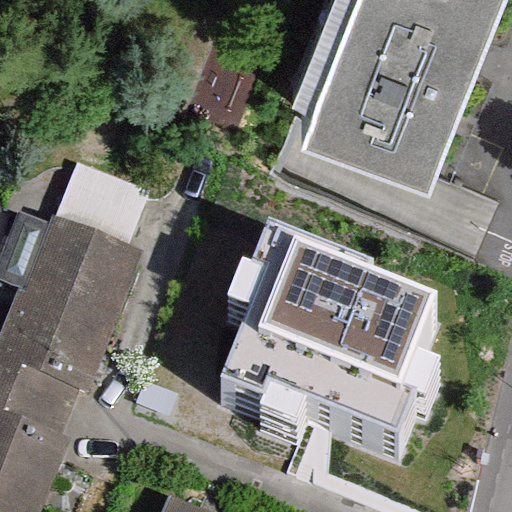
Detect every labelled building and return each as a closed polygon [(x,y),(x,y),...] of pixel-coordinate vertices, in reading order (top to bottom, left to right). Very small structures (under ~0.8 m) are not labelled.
[(432,162),(495,4),(484,0),(348,0),(302,112),(432,162)] [(79,171),(55,233),(122,260),(146,198),(79,171)] [(0,274),(26,286),(52,224),(25,213),(0,272),(0,274)] [(281,244),(223,219),(210,251),(269,277),(281,244)] [(55,233),(4,361),(6,362),(76,390),(87,393),(137,267),(122,260),(55,233)] [(334,301),(288,281),(265,334),(294,347),(290,355),(328,370),(349,318),(330,310),(334,301)] [(76,390),(6,362),(0,377),(0,392),(66,418),(76,390)] [(66,418),(0,392),(0,425),(54,448),(66,418)] [(54,448),(0,425),(0,511),(39,511),(59,463),(64,451),(54,448)]
